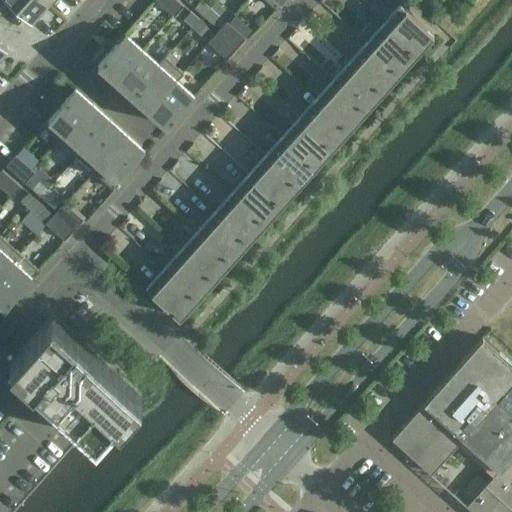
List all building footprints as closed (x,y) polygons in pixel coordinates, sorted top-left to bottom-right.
[(47,3),(44,0),(8,0),(31,20),(47,3)] [(183,4),(178,0),(157,0),(174,15),(183,4)] [(200,0),(195,6),(203,14),(210,6),(203,0),(200,0)] [(203,14),(212,22),(219,14),(210,6),(203,14)] [(405,7),(388,27),(416,52),(434,32),(405,7)] [(183,19),(192,27),(199,19),(191,11),(183,19)] [(199,19),(192,27),(201,35),(208,27),(199,19)] [(226,20),(217,31),(236,47),(245,37),(226,20)] [(416,52),(388,27),(371,46),(399,71),(416,52)] [(227,58),(236,47),(217,31),(208,41),(227,58)] [(115,78),(142,48),(125,32),(98,62),(115,78)] [(399,71),(371,46),(354,64),(382,90),(399,71)] [(158,62),(142,48),(115,78),(132,93),(166,56),(165,55),(158,62)] [(149,109),(183,71),(166,56),(132,93),(149,109)] [(382,90),(354,64),(337,83),(365,108),(382,90)] [(184,72),(183,72),(183,71),(149,109),(167,124),(194,94),(177,79),(184,72)] [(365,108),(337,83),(320,102),(349,127),(365,108)] [(59,140),(91,104),(74,89),(42,124),(59,140)] [(349,127),(320,102),(303,121),(332,146),(349,127)] [(77,155),(109,120),(91,104),(59,140),(77,155)] [(94,171),(126,135),(109,120),(77,155),(94,171)] [(332,146),(303,121),(287,140),(315,165),(332,146)] [(143,151),(126,135),(94,171),(111,187),(143,151)] [(315,165),(287,140),(270,158),(298,184),(315,165)] [(34,170),(16,154),(6,164),(25,181),(34,170)] [(298,184),(270,158),(253,177),(281,202),(298,184)] [(0,185),(12,196),(21,185),(2,168),(0,171),(0,185)] [(281,202),(253,177),(236,196),(264,221),(281,202)] [(40,180),(33,188),(41,195),(48,188),(40,180)] [(48,188),(41,195),(50,203),(57,195),(48,188)] [(22,200),(30,207),(37,200),(29,192),(22,200)] [(264,221),(236,196),(219,215),(248,240),(264,221)] [(30,207),(39,215),(46,207),(37,200),(30,207)] [(64,201),(55,212),(74,228),(83,218),(64,201)] [(65,239),(74,228),(55,212),(46,222),(65,239)] [(248,240),(219,215),(203,233),(231,259),(248,240)] [(231,259),(203,233),(186,252),(214,277),(231,259)] [(0,275),(20,252),(3,237),(0,240),(0,275)] [(38,268),(21,253),(20,252),(0,275),(0,301),(5,306),(38,268)] [(214,277),(186,252),(169,271),(197,296),(214,277)] [(197,296),(169,271),(151,291),(179,316),(197,296)] [(10,361),(87,430),(128,386),(50,316),(10,361)] [(511,511),(511,362),(482,336),(392,437),(431,472),(463,436),(498,467),(466,503),(475,511),(511,511)]
